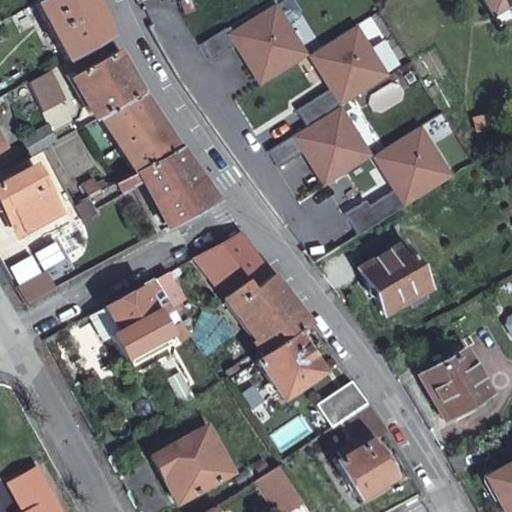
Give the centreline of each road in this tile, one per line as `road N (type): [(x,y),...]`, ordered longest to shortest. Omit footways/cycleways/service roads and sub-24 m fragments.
road 1 (residential): [(449,511),(332,322),(186,131),(115,0)]
road 2 (residential): [(9,331),(106,511)]
